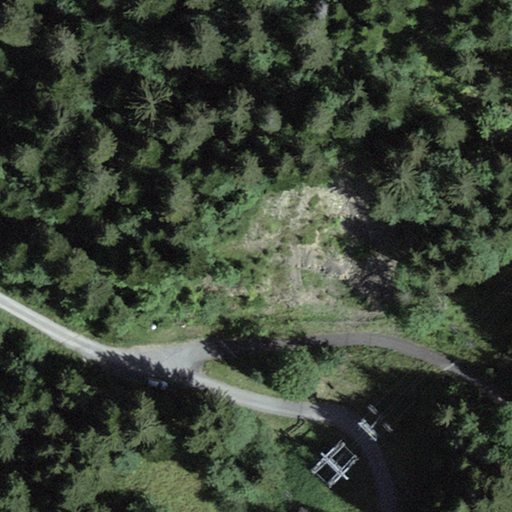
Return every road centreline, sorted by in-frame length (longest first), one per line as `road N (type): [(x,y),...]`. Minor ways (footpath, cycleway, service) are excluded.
road 1 (track): [(122,360),(346,337),(394,341),(460,369),(511,408)]
road 2 (residential): [(122,360),(219,392),(330,413),(374,450),(388,511)]
road 3 (track): [(122,360),(0,299)]
